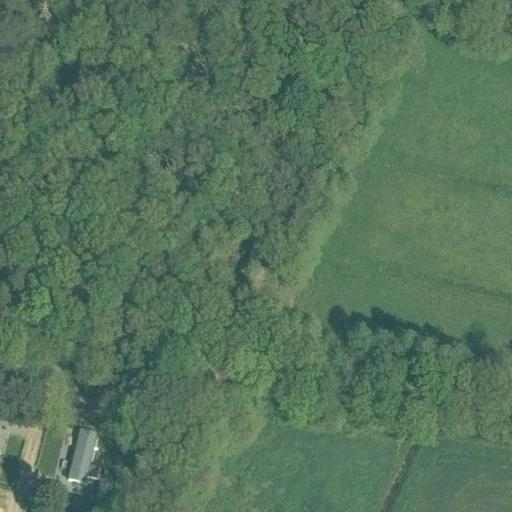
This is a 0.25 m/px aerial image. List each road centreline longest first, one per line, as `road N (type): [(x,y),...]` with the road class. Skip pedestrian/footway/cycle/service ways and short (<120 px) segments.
road 1 (track): [(190,403),(223,366),(395,0)]
road 2 (track): [(223,366),(511,420)]
road 3 (track): [(0,393),(180,418)]
